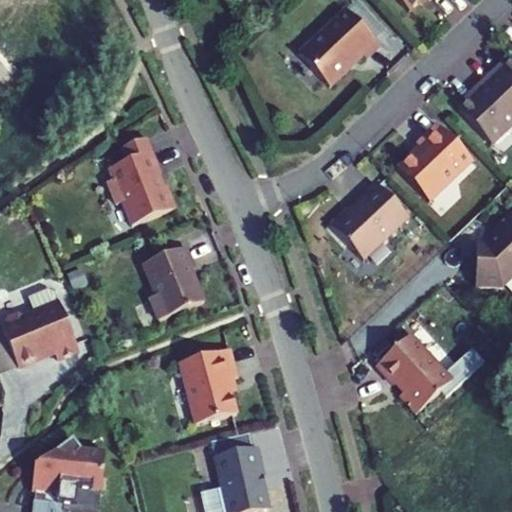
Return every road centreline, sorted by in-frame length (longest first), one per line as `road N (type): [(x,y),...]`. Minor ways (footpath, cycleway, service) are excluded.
road 1 (residential): [(240,207),(322,167),(503,0)]
road 2 (residential): [(240,207),(291,350),(333,511)]
road 3 (residential): [(156,0),(240,207)]
